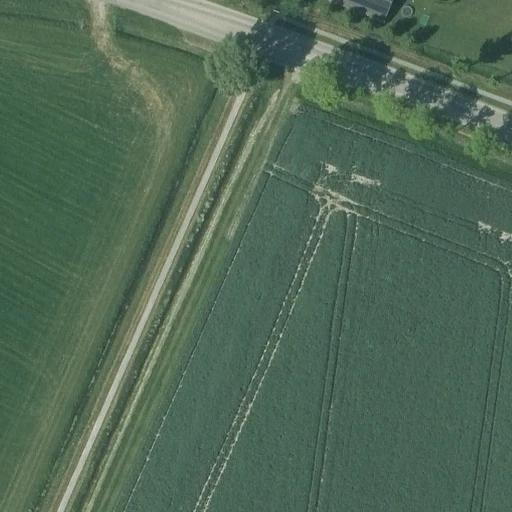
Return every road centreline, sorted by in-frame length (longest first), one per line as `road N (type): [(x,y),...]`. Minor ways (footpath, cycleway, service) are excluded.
road 1 (tertiary): [(147,0),(260,51),(379,79)]
road 2 (tertiary): [(379,79),(268,30),(158,0)]
road 3 (tertiary): [(511,128),(379,79)]
